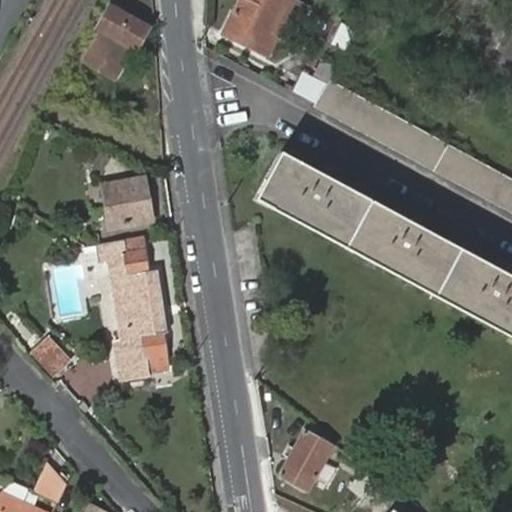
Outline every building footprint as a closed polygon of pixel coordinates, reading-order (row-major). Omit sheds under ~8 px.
[(292,0),(236,0),(222,32),(266,53),(276,32),(279,33),(295,1),(292,0)] [(92,47),(119,63),(129,45),(130,46),(134,48),(147,27),(114,8),(107,5),(103,14),(96,27),(101,30),(92,47)] [(329,44),(346,53),(357,30),(340,22),(329,44)] [(112,76),(119,63),(92,47),(84,61),(112,76)] [(284,87),(314,104),(326,87),(302,73),(294,87),(287,83),(284,87)] [(313,106),(511,213),(511,178),(331,79),(326,87),(314,104),(313,106)] [(280,152),(254,199),(511,337),(511,276),(460,248),(378,205),(280,152)] [(141,178),(101,186),(108,227),(149,219),(141,178)] [(148,371),(166,368),(161,332),(166,332),(156,269),(145,271),(140,238),(98,246),(101,262),(107,260),(119,340),(113,341),(119,381),(148,376),(148,371)] [(71,360),(48,336),(31,353),(54,377),(71,360)] [(334,444),(309,423),(297,445),(293,443),(287,453),(292,455),(281,476),(309,491),(334,444)] [(362,497),(376,480),(365,470),(351,487),(362,497)] [(49,499),(58,503),(67,483),(60,474),(49,499)] [(40,511),(0,493),(0,511),(40,511)]
